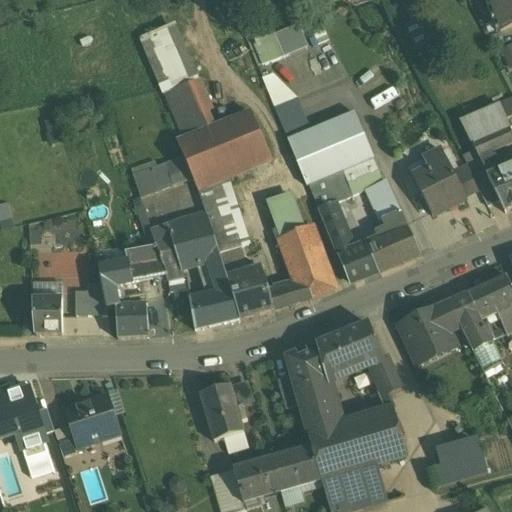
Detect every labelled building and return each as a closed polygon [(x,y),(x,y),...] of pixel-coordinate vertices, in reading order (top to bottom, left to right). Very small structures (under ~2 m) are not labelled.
[(511,0),(486,0),(491,11),(493,10),(501,30),(499,31),(499,33),(511,28),(511,0)] [(415,44),(427,38),(419,21),(406,27),(415,44)] [(175,25),(139,40),(162,97),(165,96),(190,86),(199,82),(175,25)] [(305,26),(277,34),(284,57),(312,49),(305,26)] [(273,34),(252,42),(262,68),(283,59),(273,34)] [(503,56),(511,65),(511,49),(511,48),(503,56)] [(296,99),(273,76),(263,80),(288,142),(310,133),(296,99)] [(209,132),(190,86),(165,96),(184,142),(209,132)] [(511,99),(497,106),(505,122),(511,118),(511,99)] [(497,106),(460,123),(472,147),(509,130),(505,122),(497,106)] [(184,142),(178,145),(184,158),(194,182),(198,192),(228,179),(271,162),(250,115),(209,132),(184,142)] [(310,133),(288,142),(307,188),(308,188),(343,174),(373,161),(354,115),(310,133)] [(511,136),(509,130),(472,147),(475,153),(479,161),(494,154),(511,145),(511,136)] [(454,176),(442,153),(424,162),(408,170),(432,218),(466,201),(454,176)] [(475,153),(462,158),(468,169),(469,172),(482,167),(479,161),(475,153)] [(494,154),(479,161),(482,167),(488,179),(503,172),(494,154)] [(184,158),(132,178),(140,201),(194,182),(184,158)] [(373,161),(343,174),(353,198),(369,191),(384,185),(373,161)] [(488,179),(482,167),(469,172),(478,191),(487,208),(500,203),(488,179)] [(511,168),(503,172),(488,179),(500,203),(506,215),(511,212),(511,168)] [(468,169),(454,176),(464,198),(478,191),(469,172),(468,169)] [(343,174),(308,188),(318,212),(334,206),(353,198),(343,174)] [(198,192),(210,227),(210,228),(216,245),(219,256),(251,246),(228,179),(198,192)] [(388,183),(384,185),(369,191),(388,237),(407,229),(388,183)] [(292,198),(288,196),(266,205),(279,240),(304,231),(292,198)] [(353,252),(334,206),(318,212),(338,259),(353,252)] [(210,228),(157,242),(158,248),(164,277),(168,282),(186,278),(197,269),(191,251),(216,245),(210,228)] [(336,292),(310,229),(304,231),(279,240),(296,286),(287,289),(292,308),(336,292)] [(388,237),(353,252),(365,280),(419,258),(407,229),(388,237)] [(216,245),(191,251),(197,269),(210,266),(221,263),(219,256),(216,245)] [(158,248),(127,254),(129,263),(133,284),(164,277),(158,248)] [(353,252),(338,259),(347,282),(349,284),(350,285),(351,286),(365,280),(353,252)] [(129,263),(98,270),(102,290),(133,284),(129,263)] [(221,263),(210,266),(217,290),(229,287),(227,279),(221,263)] [(262,269),(227,279),(229,287),(230,291),(238,322),(292,308),(287,289),(268,294),(262,269)] [(186,278),(168,282),(170,295),(189,292),(186,278)] [(511,290),(506,278),(473,293),(474,294),(471,295),(481,318),(482,319),(509,306),(511,304),(511,290)] [(88,294),(75,294),(75,318),(107,317),(106,310),(103,297),(101,286),(87,287),(88,294)] [(62,287),(32,288),(33,337),(36,337),(36,338),(61,337),(63,336),(62,287)] [(230,291),(203,299),(203,297),(188,301),(197,333),(238,322),(230,291)] [(115,295),(103,297),(106,310),(116,309),(116,308),(117,308),(115,295)] [(469,296),(469,295),(449,303),(460,327),(479,319),(481,318),(471,295),(469,296)] [(117,308),(116,308),(116,309),(118,340),(147,339),(146,300),(136,300),(136,307),(117,308)] [(449,303),(398,327),(415,365),(456,347),(450,335),(461,330),(460,327),(449,303)] [(511,304),(509,306),(509,310),(511,316),(511,318),(502,323),(507,336),(511,333),(511,330),(511,329),(511,304)] [(484,329),(479,319),(460,327),(461,330),(483,373),(503,364),(486,328),(484,329)] [(368,325),(331,340),(346,376),(372,365),(383,361),(383,360),(368,325)] [(500,332),(491,335),(494,341),(502,338),(500,332)] [(331,340),(285,359),(290,378),(299,407),(308,437),(341,427),(328,383),(346,376),(331,340)] [(401,392),(386,359),(383,360),(383,361),(372,365),(387,398),(401,392)] [(290,378),(277,382),(285,411),(299,407),(290,378)] [(229,388),(201,396),(215,443),(224,440),(229,455),(248,450),(240,424),(247,422),(243,408),(236,410),(229,388)] [(23,452),(45,445),(43,437),(35,415),(28,392),(11,398),(9,392),(0,395),(0,438),(1,441),(17,436),(23,452)] [(109,399),(66,413),(71,428),(78,449),(80,449),(120,435),(109,399)] [(46,411),(35,415),(43,437),(54,433),(46,411)] [(341,427),(308,437),(311,449),(321,483),(375,467),(408,457),(394,412),(341,427)] [(71,428),(54,433),(63,460),(81,454),(80,449),(78,449),(71,428)] [(477,442),(436,454),(441,468),(428,472),(429,473),(434,490),(486,476),(477,442)] [(45,445),(23,452),(26,463),(48,456),(45,445)] [(311,449),(271,460),(281,494),(321,483),(311,449)] [(271,460),(234,471),(246,510),(246,511),(263,511),(260,500),(281,494),(271,460)] [(375,467),(321,483),(329,511),(359,511),(386,504),(375,467)]
